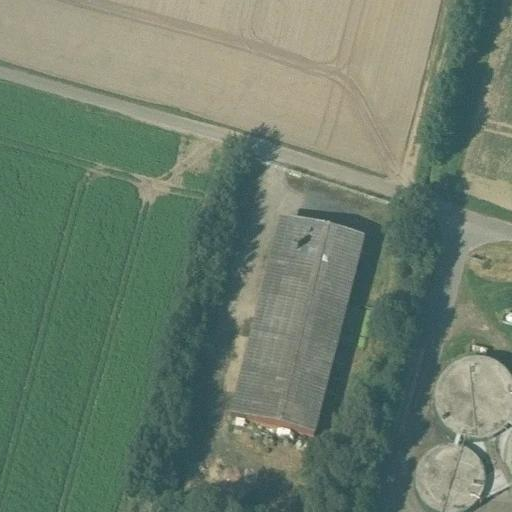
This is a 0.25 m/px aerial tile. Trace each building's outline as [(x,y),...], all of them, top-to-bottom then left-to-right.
[(363,244),(280,223),(230,420),(313,441),(363,244)] [(451,440),(457,444),(459,444),(464,446),(471,447),(478,447),(485,446),(492,444),(498,441),(504,436),(508,431),(511,425),(511,386),(511,384),(507,378),(502,373),(496,369),(489,366),(483,364),(475,364),(468,364),(461,366),(455,369),(449,373),(444,378),(440,383),(436,390),(434,396),(433,403),(433,411),(435,418),(437,424),(441,430),(446,436),(451,440)] [(459,444),(457,453),(463,455),(469,458),(474,462),(478,467),(481,473),(484,479),(484,485),(484,492),(483,498),(482,501),(485,502),(511,485),(507,479),(505,473),(503,467),(503,460),(504,453),(506,447),(509,441),(511,438),(511,434),(508,431),(504,436),(498,441),(492,444),(485,446),(478,447),(471,447),(464,446),(459,444)] [(507,479),(511,485),(511,438),(509,441),(506,447),(504,453),(503,460),(503,467),(505,473),(507,479)] [(463,455),(457,453),(451,452),(444,452),(438,454),(432,456),(426,460),(422,465),(418,470),(415,476),(414,482),(414,489),(415,495),(417,502),(420,507),(423,511),(474,511),(476,510),(480,504),(482,501),(483,498),(484,492),(484,485),(484,479),(481,473),(478,467),(474,462),(469,458),(463,455)]
